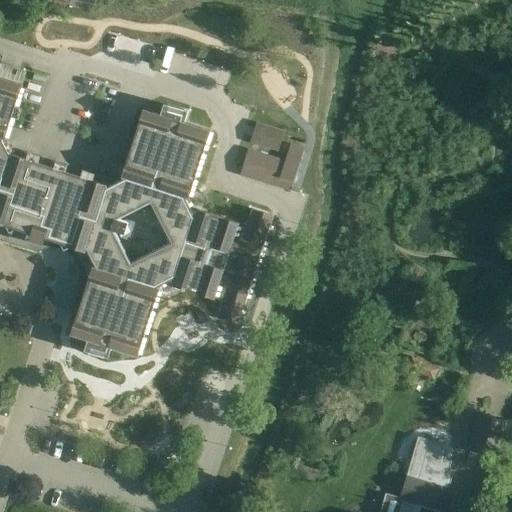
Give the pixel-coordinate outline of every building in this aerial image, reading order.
[(0,224),(3,225),(0,226),(0,239),(0,240),(25,248),(26,248),(38,252),(48,247),(44,238),(59,243),(72,247),(85,252),(86,250),(87,251),(95,266),(95,267),(93,267),(88,281),(70,335),(91,342),(89,348),(103,353),(102,357),(108,359),(112,348),(137,357),(155,302),(159,288),(158,288),(158,286),(170,281),(174,282),(173,285),(188,290),(215,299),(219,300),(221,304),(217,317),(238,324),(273,216),(252,209),(247,222),(244,224),(212,214),(197,209),(196,213),(192,211),(186,200),(187,199),(188,199),(193,186),(198,170),(210,131),(185,122),(188,111),(182,109),(180,114),(166,110),(164,116),(144,109),(144,110),(126,165),(121,178),(123,178),(123,180),(108,187),(106,187),(107,185),(93,181),(25,159),(12,155),(12,156),(10,156),(2,141),(3,139),(4,140),(9,127),(22,84),(0,77),(0,66),(0,65),(0,224)] [(88,128),(96,91),(84,89),(76,126),(88,128)] [(255,123),(250,142),(279,151),(286,133),(255,123)] [(291,191),(304,149),(290,145),(285,161),(248,150),(240,175),(291,191)] [(399,382),(410,388),(417,372),(433,380),(438,370),(411,357),(399,382)] [(479,413),(468,451),(496,459),(507,421),(479,413)] [(415,511),(418,504),(441,510),(451,477),(453,467),(449,466),(450,463),(443,461),(446,450),(441,449),(443,443),(429,439),(418,476),(409,474),(402,499),(386,494),(380,511),(415,511)]
